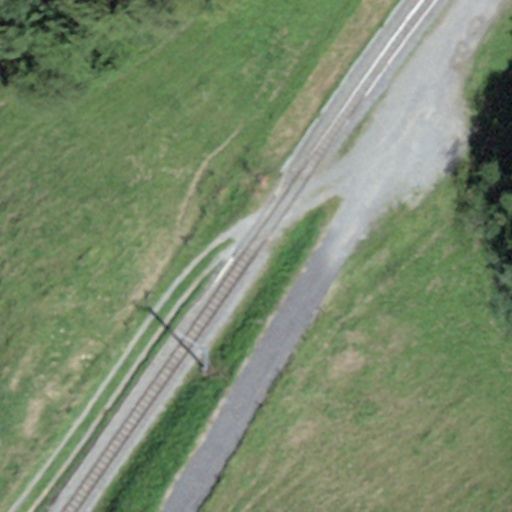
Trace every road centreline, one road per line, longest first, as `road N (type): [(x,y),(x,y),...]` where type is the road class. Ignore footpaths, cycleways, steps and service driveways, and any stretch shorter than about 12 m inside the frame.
road 1 (track): [(481,0),(383,157),(274,214),(185,280),(0,511)]
road 2 (track): [(383,157),(177,511)]
